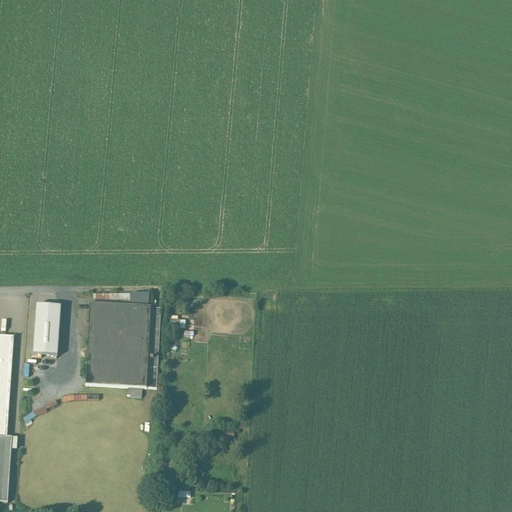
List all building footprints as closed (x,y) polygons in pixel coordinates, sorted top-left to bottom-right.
[(131,296),(95,296),(95,306),(130,309),(131,296)] [(149,296),(131,296),(130,309),(148,309),(149,296)] [(95,306),(90,305),(86,387),(130,390),(145,391),(148,309),(130,309),(95,306)] [(62,308),(37,307),(34,357),(58,358),(62,308)] [(161,310),(148,309),(145,391),(157,391),(161,310)] [(13,338),(0,337),(0,503),(8,504),(12,440),(6,439),(13,338)] [(130,390),(130,398),(145,399),(145,391),(130,390)] [(180,504),(191,504),(190,492),(180,492),(180,504)]
